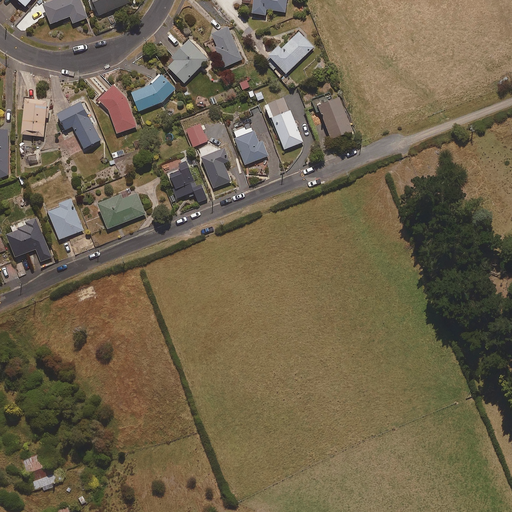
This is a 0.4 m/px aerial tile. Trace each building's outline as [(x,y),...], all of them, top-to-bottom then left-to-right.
[(15,0),(25,9),(33,0),(15,0)] [(74,25),(88,19),(80,0),(61,0),(43,7),(51,26),(71,18),(74,25)] [(128,0),(125,0),(123,1),(122,0),(91,0),(99,17),(130,5),(128,0)] [(286,13),(287,0),(253,0),(252,15),(266,17),(267,11),(286,13)] [(242,60),(229,29),(212,36),(217,47),(215,48),(224,69),(242,60)] [(286,75),(314,48),(300,34),(282,51),(280,48),(270,58),(286,75)] [(208,61),(190,43),(173,59),(176,62),(168,69),(184,85),(208,61)] [(176,91),(162,77),(161,78),(160,77),(152,84),(153,85),(151,87),(131,95),(139,112),(164,103),(176,91)] [(242,91),(250,88),(246,80),(239,84),(242,91)] [(186,89),(180,82),(175,87),(181,94),(186,89)] [(137,128),(127,100),(115,88),(99,102),(108,111),(117,135),(137,128)] [(193,99),(188,90),(183,94),(188,102),(193,99)] [(261,92),(254,94),(257,103),(265,100),(261,92)] [(354,133),(340,100),(319,109),(332,142),(354,133)] [(289,113),(284,101),(270,107),(275,119),(272,120),(285,150),(303,143),(291,112),(289,113)] [(29,137),(44,138),(44,137),(47,103),(25,102),(23,135),(29,136),(29,137)] [(85,150),(101,142),(81,104),(58,117),(66,132),(73,128),(85,150)] [(193,148),(207,143),(201,126),(187,131),(193,148)] [(255,133),(254,134),(251,128),(233,134),(245,166),(269,157),(263,143),(259,144),(255,133)] [(149,145),(146,137),(132,142),(135,150),(149,145)] [(224,166),(230,163),(225,151),(201,160),(213,189),(231,182),(224,166)] [(177,200),(194,193),(198,204),(207,200),(202,187),(197,189),(188,166),(167,174),(177,200)] [(108,231),(146,215),(138,195),(124,201),(122,197),(98,207),(108,231)] [(60,241),(84,231),(71,201),(47,211),(60,241)] [(41,263),(52,258),(36,219),(25,224),(27,229),(6,238),(15,259),(36,251),(41,263)] [(55,484),(63,481),(51,449),(23,459),(34,491),(43,488),(44,491),(56,487),(55,484)]
